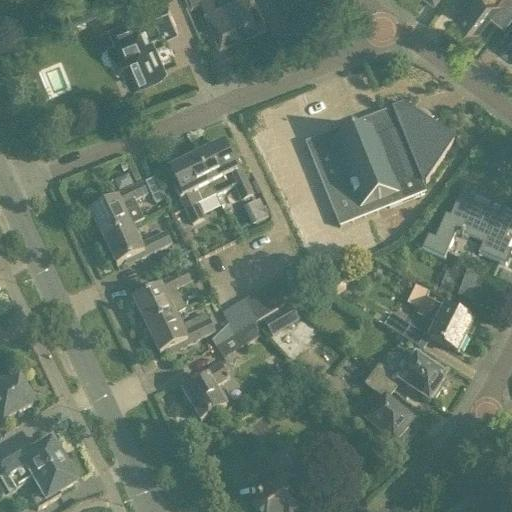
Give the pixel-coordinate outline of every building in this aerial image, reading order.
[(103,10),(98,0),(79,0),(66,6),(72,22),(103,10)] [(221,41),(242,31),(228,0),(225,0),(216,4),(213,0),(187,0),(190,7),(203,1),(221,41)] [(255,0),(228,0),(242,31),(265,22),(255,0)] [(511,0),(465,0),(456,13),(477,29),(487,15),(498,24),(511,4),(511,0)] [(149,78),(148,76),(165,69),(151,37),(164,31),(166,36),(179,30),(169,7),(142,19),(140,15),(130,20),(131,23),(113,31),(117,41),(110,44),(111,48),(110,48),(117,64),(118,64),(120,68),(123,67),(129,82),(131,81),(132,83),(135,82),(135,84),(149,78)] [(33,107),(44,102),(33,74),(21,79),(33,107)] [(338,230),(425,196),(421,186),(424,185),(425,186),(426,187),(455,143),(458,145),(459,144),(445,135),(422,119),(399,104),(399,105),(401,108),(382,116),(356,126),(358,135),(346,139),(341,132),(305,146),(326,200),(338,230)] [(232,165),(224,147),(196,160),(215,199),(235,190),(241,203),(252,198),(236,164),(232,165)] [(192,228),(202,223),(196,208),(215,199),(196,160),(170,173),(179,192),(175,193),(192,228)] [(128,172),(125,165),(120,167),(123,174),(128,172)] [(165,201),(154,179),(144,184),(154,206),(165,201)] [(132,230),(131,228),(142,223),(132,203),(146,197),(140,186),(106,204),(108,207),(90,216),(94,225),(104,244),(132,230)] [(243,209),(252,228),(269,220),(260,202),(243,209)] [(445,262),(457,236),(482,247),(478,256),(506,268),(511,254),(503,250),(510,235),(511,236),(511,214),(504,211),(499,222),(457,204),(450,219),(446,218),(435,241),(429,238),(422,252),(445,262)] [(141,248),(132,230),(104,244),(117,269),(134,261),(136,263),(171,246),(166,235),(141,248)] [(309,268),(297,274),(310,296),(321,290),(309,268)] [(438,296),(448,299),(457,276),(447,272),(438,296)] [(298,302),(310,296),(297,274),(286,280),(298,302)] [(152,296),(134,305),(147,332),(175,319),(175,318),(186,312),(176,293),(190,286),(185,275),(150,293),(152,296)] [(481,281),(469,277),(461,298),(473,303),(481,281)] [(345,292),(344,283),(336,279),(329,284),(330,293),(338,297),(345,292)] [(276,286),(288,308),(298,302),(286,280),(276,286)] [(265,292),(277,314),(288,308),(276,286),(265,292)] [(265,292),(254,298),(267,320),(277,314),(265,292)] [(199,298),(203,304),(212,299),(209,293),(199,298)] [(256,326),(267,320),(254,298),(244,304),(256,326)] [(458,356),(473,326),(445,311),(425,301),(416,319),(436,328),(429,342),(458,356)] [(244,304),(234,309),(246,331),(253,328),(256,326),(244,304)] [(234,309),(222,316),(235,338),(246,331),(234,309)] [(296,325),(289,312),(263,327),(270,340),(296,325)] [(379,326),(423,354),(429,342),(391,318),(390,320),(385,316),(379,326)] [(209,325),(184,337),(175,319),(147,332),(160,358),(177,349),(179,353),(214,336),(209,325)] [(242,351),(253,344),(260,341),(253,328),(246,331),(235,338),(242,351)] [(216,349),(222,346),(218,338),(212,343),(216,349)] [(379,370),(372,379),(393,397),(401,386),(430,405),(446,380),(417,361),(416,363),(405,356),(391,378),(379,370)] [(189,414),(193,421),(197,422),(199,425),(225,409),(213,389),(228,380),(219,365),(203,375),(207,380),(182,395),(191,411),(189,414)] [(386,404),(393,397),(372,379),(364,389),(374,398),(367,407),(377,416),(368,426),(394,448),(413,426),(410,423),(386,404)] [(0,425),(31,409),(24,395),(26,392),(23,386),(19,385),(17,381),(2,389),(0,384),(0,425)] [(52,451),(49,445),(18,462),(16,460),(0,469),(0,470),(14,494),(34,483),(61,466),(59,462),(62,461),(58,454),(52,451)] [(63,494),(74,487),(61,466),(34,483),(42,496),(31,503),(36,511),(38,511),(60,499),(58,497),(63,494)] [(303,511),(296,501),(315,487),(302,469),(275,488),(278,493),(253,511),(303,511)] [(487,511),(506,498),(496,484),(474,501),(482,511),(487,511)]
